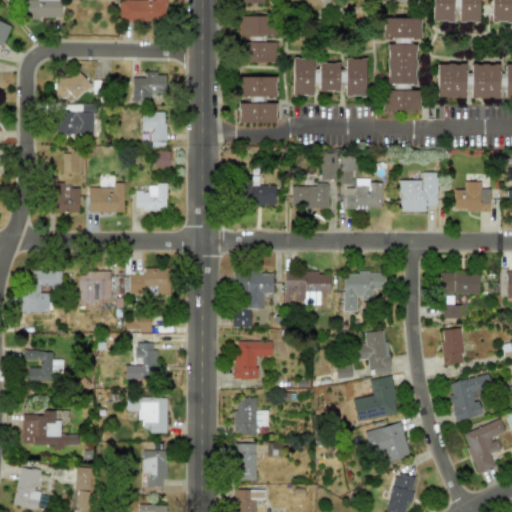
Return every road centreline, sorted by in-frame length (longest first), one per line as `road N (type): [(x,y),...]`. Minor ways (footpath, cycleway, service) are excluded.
road 1 (residential): [(0,241),(201,254),(511,253)]
road 2 (tertiary): [(201,511),(200,0)]
road 3 (residential): [(0,284),(23,206),(41,70),(59,61),(201,63)]
road 4 (residential): [(472,511),(429,369),(425,253)]
